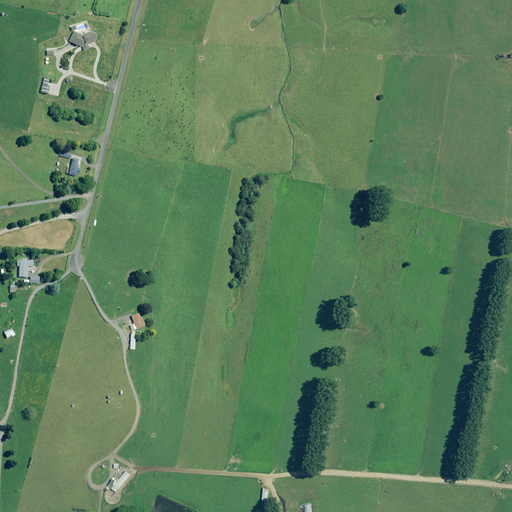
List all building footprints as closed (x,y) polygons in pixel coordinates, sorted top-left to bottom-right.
[(81,47),(83,51),(86,49),(89,48),(87,45),(94,42),(96,37),(95,33),(90,31),(81,35),(73,31),(68,41),(80,47),(81,47)] [(47,86),(49,78),(43,77),(39,93),(47,95),(49,87),(47,86)] [(77,164),(78,159),(72,158),(68,175),(76,176),(76,173),(79,174),(80,169),(78,168),(78,165),(77,164)] [(22,260),(21,260),(17,260),(17,266),(19,266),(18,277),(27,277),(27,266),(32,267),(32,261),(26,261),(26,260),(22,260)] [(141,318),(139,313),(130,316),(133,324),(129,326),(131,330),(135,329),(144,326),(141,318)] [(6,339),(14,335),(11,329),(3,333),(6,339)] [(131,475),(127,472),(116,484),(115,483),(117,482),(114,479),(109,485),(113,488),(112,489),(116,493),(131,475)]
